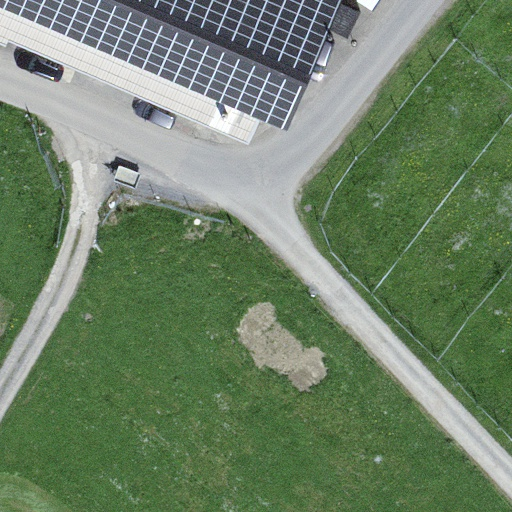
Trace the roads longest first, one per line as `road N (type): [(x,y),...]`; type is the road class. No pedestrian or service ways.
road 1 (residential): [(429,0),(293,169),(234,180),(0,82)]
road 2 (track): [(511,474),(234,180)]
road 3 (track): [(0,393),(77,243),(96,119)]
